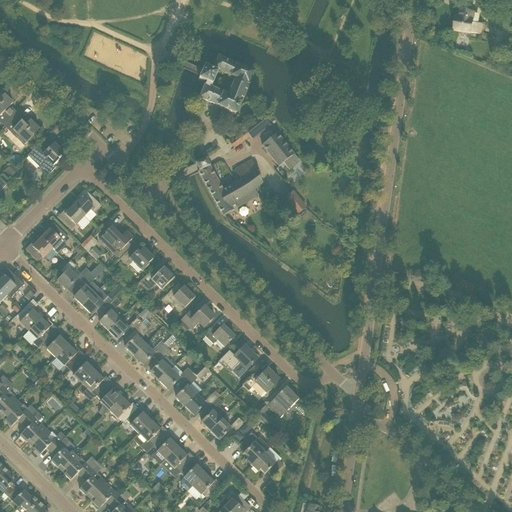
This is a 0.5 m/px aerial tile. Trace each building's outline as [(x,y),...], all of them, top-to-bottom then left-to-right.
[(496,14),(511,21),(511,8),(511,10),(501,5),(496,14)] [(454,31),(476,34),(481,34),(482,25),(478,24),(479,15),(474,14),(474,13),(460,11),(459,19),(457,18),(456,21),(455,21),(454,27),(455,28),(454,31)] [(201,73),(200,76),(198,80),(206,83),(199,98),(235,114),(254,73),(218,57),(212,70),(204,66),(202,70),(201,73)] [(9,117),(12,113),(8,108),(13,103),(4,95),(0,98),(0,122),(1,124),(8,116),(9,117)] [(271,126),(264,117),(253,125),(260,134),(271,126)] [(15,119),(11,122),(6,128),(18,140),(21,138),(27,144),(34,136),(33,136),(39,129),(30,120),(25,125),(21,121),(19,123),(15,119)] [(229,144),(233,149),(250,137),(245,131),(229,144)] [(262,146),(279,167),(294,155),(277,134),(262,146)] [(37,146),(33,142),(29,146),(33,150),(37,146)] [(27,156),(39,167),(40,169),(48,176),(56,167),(54,165),(61,158),(60,158),(64,154),(54,144),(47,152),(39,144),(37,146),(33,150),(27,156)] [(212,196),(223,191),(209,166),(207,162),(205,158),(194,164),(196,168),(198,171),(212,196)] [(235,170),(241,180),(255,172),(255,173),(258,171),(252,161),(235,170)] [(255,172),(241,180),(223,191),(212,196),(223,217),(237,208),(258,196),(255,190),(262,183),(255,173),(255,172)] [(80,199),(73,206),(84,217),(91,210),(94,213),(101,206),(84,190),(78,197),(80,199)] [(292,193),(284,200),(298,214),(305,208),(292,193)] [(70,231),(75,226),(84,217),(73,206),(66,213),(64,210),(57,217),(69,229),(70,231)] [(69,239),(64,234),(52,222),(45,229),(48,231),(41,239),(57,254),(66,245),(65,244),(69,239)] [(128,243),(133,238),(126,231),(121,237),(111,227),(101,238),(99,239),(118,259),(131,246),(128,243)] [(83,248),(88,253),(91,250),(98,243),(93,238),(83,248)] [(57,254),(41,239),(34,245),(32,243),(25,250),(37,262),(42,257),(43,258),(45,257),(49,262),(57,254)] [(139,253),(132,246),(119,260),(127,268),(132,263),(142,273),(149,266),(147,265),(154,258),(143,248),(139,253)] [(57,282),(66,291),(77,279),(71,272),(76,267),(71,261),(67,264),(61,271),(64,274),(57,282)] [(58,267),(61,271),(67,264),(64,261),(58,267)] [(174,278),(163,267),(154,277),(150,272),(138,283),(148,293),(156,285),(161,291),(174,278)] [(78,276),(83,281),(91,273),(86,268),(78,276)] [(3,278),(0,280),(0,289),(7,296),(10,299),(17,292),(24,285),(7,269),(0,276),(3,278)] [(96,278),(91,273),(83,281),(89,286),(87,288),(85,286),(74,298),(83,306),(99,290),(92,282),(96,278)] [(105,310),(108,306),(116,298),(125,289),(120,283),(107,297),(99,290),(83,306),(92,316),(101,306),(105,310)] [(180,313),(184,308),(185,309),(195,298),(183,287),(180,290),(176,286),(162,300),(166,305),(169,302),(180,313)] [(24,297),(29,301),(34,295),(30,291),(24,297)] [(121,303),(116,298),(108,306),(113,311),(121,303)] [(20,323),(28,332),(43,316),(39,312),(36,314),(32,311),(38,305),(33,300),(15,317),(21,323),(20,323)] [(12,309),(17,313),(21,309),(16,304),(12,309)] [(214,317),(203,307),(195,316),(190,312),(181,320),(191,330),(198,323),(204,328),(214,317)] [(99,323),(108,331),(119,320),(111,311),(99,323)] [(48,321),(43,316),(28,332),(36,340),(33,344),(38,349),(43,344),(57,329),(52,324),(49,327),(45,323),(48,321)] [(134,331),(142,323),(137,318),(129,326),(134,331)] [(119,320),(108,331),(117,341),(129,329),(119,320)] [(125,348),(133,356),(145,345),(140,340),(142,338),(140,335),(146,328),(142,323),(134,331),(137,334),(125,348)] [(223,326),(219,330),(215,326),(205,337),(213,345),(217,341),(224,348),(234,337),(223,326)] [(62,334),(57,329),(43,344),(47,349),(47,350),(55,358),(70,342),(66,338),(63,341),(59,337),(62,334)] [(70,342),(55,358),(64,367),(65,366),(69,371),(84,356),(79,351),(76,353),(72,350),(75,347),(70,342)] [(154,354),(145,345),(133,356),(143,366),(154,354)] [(156,352),(160,356),(167,349),(163,345),(156,352)] [(220,370),(225,365),(231,371),(239,362),(247,370),(257,359),(256,359),(251,354),(251,353),(244,347),(234,357),(229,351),(220,360),(221,361),(216,366),(220,370)] [(172,353),(167,349),(160,356),(164,361),(172,353)] [(73,376),(82,384),(97,369),(93,364),(90,367),(86,363),(89,361),(84,356),(69,371),(74,375),(73,376)] [(161,361),(150,373),(159,381),(170,370),(161,361)] [(185,381),(190,386),(198,379),(200,381),(210,371),(202,363),(193,373),(185,381)] [(175,366),(170,370),(159,381),(168,391),(179,379),(178,378),(180,376),(185,381),(193,373),(188,368),(183,374),(175,366)] [(91,402),(96,396),(111,382),(106,377),(103,380),(99,376),(102,373),(97,369),(82,384),(87,389),(82,394),(91,402)] [(279,380),(267,369),(258,378),(254,374),(242,386),(250,394),(254,390),(261,398),(266,393),(279,380)] [(116,387),(111,382),(96,396),(101,401),(100,402),(103,405),(99,413),(103,417),(109,410),(124,395),(120,391),(117,393),(113,390),(116,387)] [(184,407),(196,395),(187,386),(175,398),(184,407)] [(0,411),(4,415),(17,401),(12,396),(8,400),(4,397),(8,392),(3,387),(0,390),(0,411)] [(267,406),(279,419),(287,411),(298,400),(290,392),(288,394),(286,392),(288,389),(286,387),(267,406)] [(210,406),(218,398),(213,393),(205,401),(210,406)] [(123,423),(126,420),(140,405),(137,408),(132,403),(129,406),(126,402),(129,399),(124,395),(109,410),(118,419),(119,418),(123,423)] [(196,395),(184,407),(194,416),(205,404),(196,395)] [(223,403),(218,398),(210,406),(215,411),(214,413),(212,412),(201,423),(210,432),(221,420),(226,414),(219,407),(223,403)] [(22,425),(31,415),(36,411),(30,406),(27,409),(23,405),(22,406),(17,401),(4,415),(7,418),(4,421),(11,427),(18,421),(22,425)] [(130,425),(139,434),(154,419),(149,414),(146,417),(143,413),(145,410),(140,405),(126,420),(131,425),(130,425)] [(29,439),(32,443),(46,429),(40,424),(45,420),(36,411),(31,415),(22,425),(26,429),(20,436),(26,442),(29,439)] [(264,415),(259,420),(265,426),(270,421),(264,415)] [(236,431),(243,423),(238,418),(231,426),(236,431)] [(146,453),(153,446),(167,432),(162,427),(159,430),(155,426),(158,423),(154,419),(139,434),(147,442),(141,448),(146,453)] [(210,432),(219,441),(230,429),(221,420),(210,432)] [(245,426),(239,431),(244,436),(250,430),(245,426)] [(51,434),(46,429),(32,443),(36,446),(33,449),(39,455),(46,448),(51,453),(60,443),(55,438),(56,437),(52,433),(51,434)] [(172,437),(167,432),(153,446),(158,451),(156,452),(165,461),(181,445),(176,440),(173,443),(169,440),(172,437)] [(233,437),(239,443),(244,438),(238,432),(233,437)] [(245,461),(252,467),(265,453),(269,448),(259,438),(257,440),(251,433),(246,438),(239,445),(245,451),(243,454),(247,458),(245,461)] [(60,465),(63,468),(76,455),(71,450),(67,454),(62,449),(64,448),(60,443),(51,453),(55,457),(51,461),(57,468),(60,465)] [(175,468),(179,472),(180,473),(194,458),(189,453),(186,456),(182,452),(185,449),(181,445),(165,461),(174,469),(175,468)] [(283,465),(279,462),(276,464),(265,453),(252,467),(257,473),(260,470),(264,475),(266,472),(271,477),(283,465)] [(91,469),(76,455),(63,468),(67,472),(64,474),(70,481),(77,474),(82,478),(91,469)] [(183,478),(183,479),(182,480),(182,486),(187,492),(192,487),(207,471),(203,467),(200,470),(196,466),(199,463),(194,458),(180,473),(184,477),(183,478)] [(3,467),(0,469),(0,490),(7,497),(16,488),(12,483),(14,482),(7,475),(9,473),(3,467)] [(88,493),(92,496),(105,483),(100,478),(96,483),(92,479),(96,475),(91,469),(82,478),(86,482),(79,489),(86,496),(88,493)] [(207,471),(192,487),(201,496),(202,495),(207,499),(221,485),(216,479),(213,482),(209,479),(212,476),(207,471)] [(119,497),(114,492),(110,496),(106,492),(110,488),(105,483),(92,496),(95,500),(92,502),(99,509),(106,502),(110,506),(119,497)] [(16,488),(7,497),(18,508),(16,510),(18,511),(28,511),(38,502),(32,495),(30,498),(23,491),(22,493),(16,488)] [(219,504),(223,509),(226,511),(246,511),(250,508),(238,496),(233,501),(232,500),(229,503),(225,498),(219,504)] [(132,511),(133,511),(128,506),(124,510),(121,506),(125,502),(119,497),(110,506),(114,511),(113,511),(132,511)] [(44,511),(43,510),(45,508),(38,502),(28,511),(44,511)]
